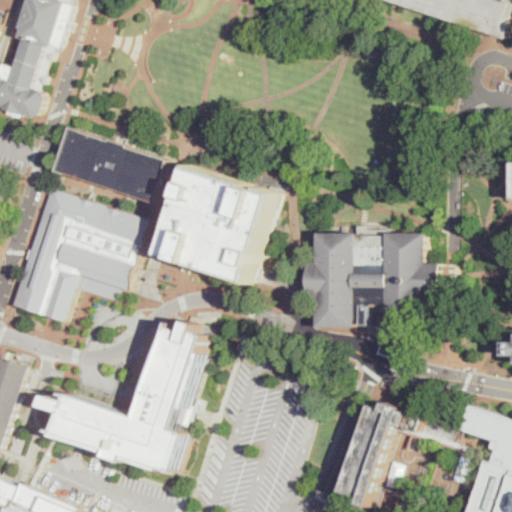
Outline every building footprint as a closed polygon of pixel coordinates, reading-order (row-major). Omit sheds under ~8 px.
[(73,0),(73,2),(80,5),(67,46),(60,44),(46,89),(51,90),(54,97),(49,113),(43,117),(28,112),(26,118),(12,113),(14,107),(0,103),(0,81),(7,77),(18,80),(31,38),(27,37),(29,28),(27,28),(35,0),(73,0)] [(511,0),(511,37),(397,0),(511,0)] [(164,202),(62,170),(76,127),(178,160),(164,202)] [(260,281),(173,254),(200,167),(286,194),(260,281)] [(136,290),(87,275),(73,321),(20,304),(57,188),(158,220),(136,290)] [(431,233),(431,263),(445,263),(445,297),(431,297),(431,327),(403,327),(403,334),(394,335),(395,327),(393,327),(393,305),(370,304),(370,316),(363,316),(363,327),(325,327),(325,297),(318,297),(318,263),(326,263),(326,233),(363,233),(363,236),(393,236),(393,232),(431,233)] [(181,323),(205,330),(207,322),(216,325),(213,332),(232,338),(205,431),(213,434),(202,472),(69,434),(76,411),(50,403),(53,394),(68,398),(70,392),(154,416),(181,323)] [(7,450),(0,447),(0,366),(5,350),(35,359),(7,450)] [(411,407),(410,410),(418,412),(421,413),(454,424),(462,427),(455,448),(446,445),(421,436),(415,434),(403,430),(388,475),(384,486),(378,506),(377,507),(371,505),(368,504),(370,499),(362,496),(350,492),(356,475),(380,404),(391,408),(393,409),(396,402),(411,407)] [(470,430),(478,404),(511,414),(511,511),(475,511),(495,453),(502,456),(505,449),(500,447),(502,440),(470,430)] [(0,511),(0,472),(5,475),(0,486),(0,499),(13,505),(10,511),(0,511)]
